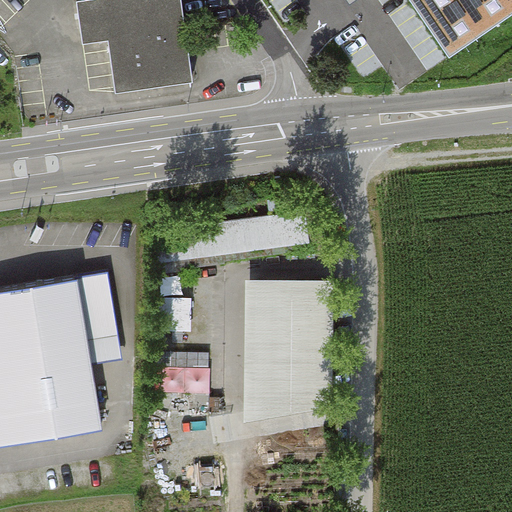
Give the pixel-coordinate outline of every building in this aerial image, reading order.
[(194,0),(92,0),(90,0),(96,42),(121,38),(129,92),(206,81),(194,0)] [(184,226),(188,260),(314,245),(310,211),(184,226)] [(0,440),(107,423),(97,364),(125,359),(109,267),(0,284),(0,440)] [(257,277),(256,417),(343,402),(344,277),(257,277)] [(213,390),(210,349),(164,352),(167,393),(213,390)]
